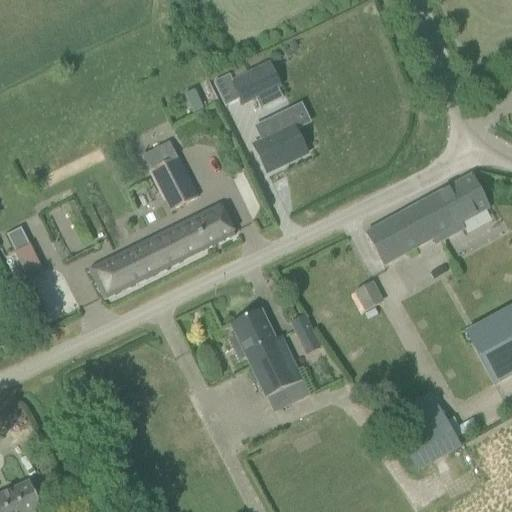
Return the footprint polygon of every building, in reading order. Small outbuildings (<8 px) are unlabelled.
[(242,105),(280,87),(269,66),(233,83),(229,76),(213,84),(225,108),(240,101),(242,105)] [(266,174),(307,154),(295,130),(309,124),(300,106),(270,121),(274,130),(259,137),(262,143),(253,148),(266,174)] [(150,174),(171,213),(197,199),(177,160),(176,160),(169,146),(143,160),(150,174)] [(365,234),(374,252),(382,268),(433,241),(436,247),(465,231),(462,225),(490,210),(472,176),(365,234)] [(219,206),(89,271),(104,301),(234,237),(219,206)] [(30,246),(15,254),(27,279),(42,272),(30,246)] [(355,295),(366,313),(383,303),(373,284),(355,295)] [(511,309),(465,335),(493,386),(511,375),(511,309)] [(229,325),(236,339),(230,342),(239,360),(245,357),(265,399),(283,390),(301,382),(280,338),(275,341),(260,311),(229,325)] [(305,318),(291,325),(304,351),(318,344),(305,318)] [(430,395),(388,418),(417,471),(459,448),(430,395)] [(37,511),(41,510),(29,483),(0,495),(0,511),(37,511)]
